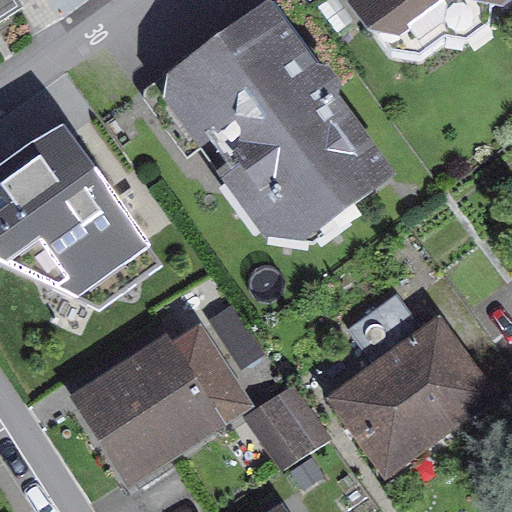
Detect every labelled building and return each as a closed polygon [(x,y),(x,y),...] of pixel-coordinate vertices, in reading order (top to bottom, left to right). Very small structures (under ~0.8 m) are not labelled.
[(511,0),(355,0),(399,59),(440,61),(464,41),(485,48),(506,34),(509,14),(511,12),(511,0)] [(275,10),(160,91),(205,155),(219,145),(242,177),(256,166),(290,215),(320,220),(356,194),(365,207),(398,184),(275,10)] [(0,177),(0,259),(4,266),(91,300),(150,254),(65,135),(0,177)] [(289,344),(251,286),(219,307),(257,365),(289,344)] [(436,329),(422,340),(395,303),(355,333),(381,367),(337,400),(387,467),(485,394),(436,329)] [(245,406),(199,331),(82,403),(128,477),(245,406)] [(320,434),(291,394),(254,421),(283,460),(320,434)]
